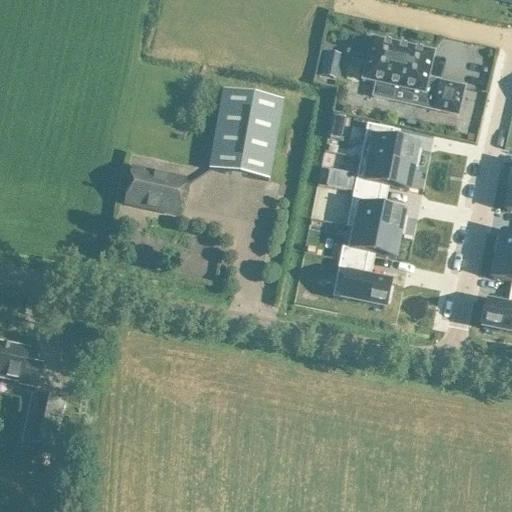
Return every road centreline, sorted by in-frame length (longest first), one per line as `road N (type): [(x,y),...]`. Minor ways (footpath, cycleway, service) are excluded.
road 1 (unclassified): [(448,358),(0,267)]
road 2 (residential): [(511,67),(448,358)]
road 3 (residential): [(511,40),(345,0)]
